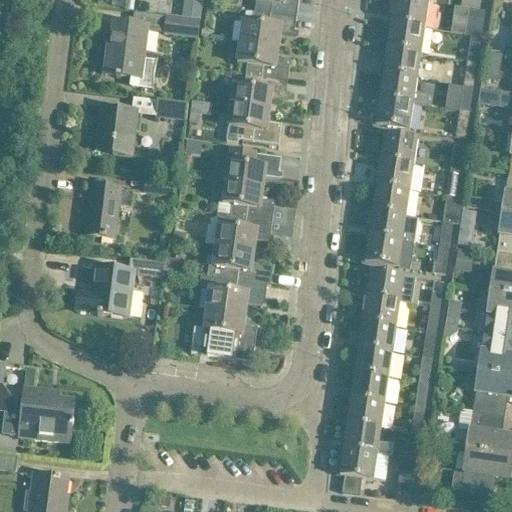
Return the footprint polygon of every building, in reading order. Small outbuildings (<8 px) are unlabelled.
[(209,0),(208,7),(221,9),(222,2),(209,0)] [(297,0),(246,0),(246,2),(256,3),(255,14),(296,20),(299,0),(297,0)] [(425,32),(429,6),(395,1),(391,27),(425,32)] [(480,40),(483,14),(467,11),(463,37),(470,38),(480,40)] [(294,41),(296,20),(255,14),(253,26),(243,24),(240,44),(278,50),(280,39),(294,41)] [(168,19),(165,36),(197,41),(199,23),(168,19)] [(107,59),(105,77),(116,78),(116,80),(121,81),(121,79),(128,80),(127,87),(150,90),(149,81),(150,73),(152,67),(155,61),(143,60),(147,28),(114,24),(110,59),(107,59)] [(421,58),(425,32),(391,27),(387,53),(421,58)] [(476,65),(480,40),(470,38),(466,64),(476,65)] [(277,62),(278,50),(240,44),(238,65),(247,66),(246,77),(288,83),(290,64),(277,62)] [(418,83),(421,58),(387,53),(384,78),(418,83)] [(472,91),(476,65),(466,64),(463,89),(472,91)] [(285,104),(288,83),(246,77),(244,89),(234,88),(232,108),(270,113),(271,103),(285,104)] [(416,96),(418,83),(384,78),(380,103),(414,108),(426,110),(428,98),(416,96)] [(468,116),(472,91),(463,89),(459,115),(468,116)] [(480,94),(478,107),(499,110),(501,97),(480,94)] [(132,161),(138,116),(185,122),(187,105),(133,99),(130,112),(101,109),(96,153),(113,155),(113,159),(132,161)] [(410,134),(414,108),(380,103),(376,129),(410,134)] [(268,126),(270,113),(232,108),(229,129),(238,130),(237,137),(240,138),(240,143),(279,148),(281,127),(268,126)] [(465,142),(468,116),(459,115),(455,141),(465,142)] [(417,142),(384,138),(380,164),(413,169),(417,142)] [(460,176),(463,150),(453,149),(450,175),(460,176)] [(238,167),(228,166),(225,186),(263,191),(264,179),(278,181),(281,160),(239,155),(238,167)] [(410,195),(413,169),(380,164),(376,190),(410,195)] [(464,203),(467,177),(460,176),(450,175),(446,200),(464,203)] [(511,177),(509,177),(503,216),(511,217),(511,177)] [(174,201),(175,188),(147,184),(146,197),(174,201)] [(261,202),(263,191),(225,186),(223,206),(218,205),(217,217),(272,225),(275,204),(261,202)] [(134,193),(121,192),(91,188),(85,238),(115,241),(120,208),(131,209),(134,193)] [(406,220),(410,195),(376,190),(373,215),(406,220)] [(460,228),(464,203),(446,200),(442,226),(452,227),(460,228)] [(416,221),(406,220),(373,215),(369,241),(402,246),(412,247),(416,221)] [(511,217),(503,216),(497,256),(511,257),(511,217)] [(269,245),(272,225),(217,217),(218,228),(216,249),(254,254),(255,243),(269,245)] [(448,253),(452,227),(442,226),(438,251),(448,253)] [(398,271),(402,246),(369,241),(365,266),(398,271)] [(252,265),(254,254),(216,249),(213,271),(209,271),(207,280),(221,282),(263,288),(271,289),(273,268),(252,265)] [(444,278),(448,253),(438,251),(431,250),(429,262),(437,263),(435,277),(444,278)] [(474,254),(457,252),(455,275),(471,277),(474,254)] [(511,257),(497,256),(491,295),(511,297),(511,257)] [(128,320),(134,276),(164,280),(165,273),(166,266),(130,261),(129,273),(94,269),(91,297),(78,296),(76,313),(98,316),(98,318),(102,319),(103,317),(128,320)] [(166,261),(166,266),(165,273),(177,274),(178,262),(166,261)] [(400,306),(404,279),(370,274),(367,301),(400,306)] [(260,308),(263,288),(221,282),(220,293),(210,292),(207,312),(245,317),(247,306),(260,308)] [(439,312),(443,286),(433,284),(430,310),(439,312)] [(511,297),(491,295),(485,335),(511,339),(511,297)] [(396,331),(400,306),(367,301),(363,326),(396,331)] [(436,337),(439,312),(430,310),(426,335),(436,337)] [(243,329),(245,317),(207,312),(205,331),(196,330),(191,355),(213,359),(252,364),(257,331),(243,329)] [(446,318),(444,330),(457,332),(459,320),(446,318)] [(392,357),(396,331),(363,326),(359,352),(392,357)] [(444,330),(443,341),(450,341),(457,336),(457,332),(444,330)] [(432,362),(436,337),(426,335),(422,361),(432,362)] [(511,339),(485,335),(479,374),(511,379),(511,339)] [(389,382),(392,357),(359,352),(355,377),(389,382)] [(428,387),(432,362),(422,361),(418,386),(428,387)] [(511,379),(479,374),(473,414),(504,418),(505,418),(503,418),(506,400),(511,400),(511,379)] [(385,407),(389,382),(355,377),(352,402),(385,407)] [(424,413),(428,387),(418,386),(414,412),(424,413)] [(5,415),(3,439),(70,446),(72,427),(73,428),(74,423),(72,423),(74,404),(49,401),(49,395),(25,392),(22,417),(5,415)] [(381,432),(385,407),(352,402),(348,427),(381,432)] [(420,438),(424,413),(414,412),(411,437),(420,438)] [(504,419),(504,418),(473,414),(467,454),(511,460),(511,439),(500,438),(503,419),(504,419)] [(377,458),(381,432),(348,427),(344,454),(377,458)] [(416,464),(420,438),(411,437),(407,463),(416,464)] [(374,483),(377,458),(344,454),(340,478),(374,483)] [(511,481),(511,460),(467,454),(461,494),(493,498),(493,497),(491,497),(494,479),(511,481)] [(0,473),(15,475),(17,460),(0,458),(0,473)] [(413,490),(416,464),(407,463),(401,462),(397,488),(413,490)] [(64,511),(68,481),(35,477),(31,511),(66,511),(64,511)] [(157,500),(155,509),(169,511),(170,501),(157,500)]
